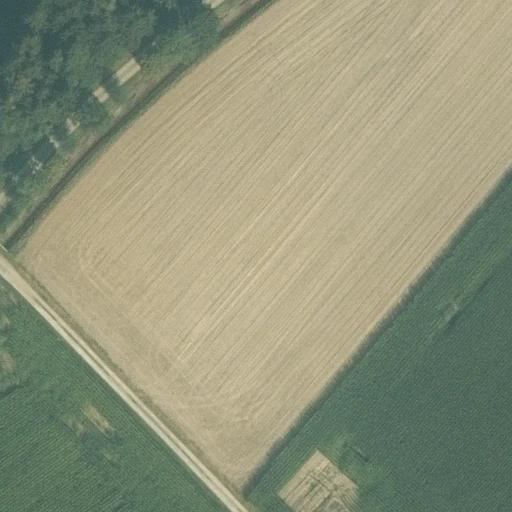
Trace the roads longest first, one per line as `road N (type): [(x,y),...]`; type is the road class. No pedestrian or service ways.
road 1 (track): [(250,511),(0,254)]
road 2 (track): [(231,0),(99,110),(0,221)]
